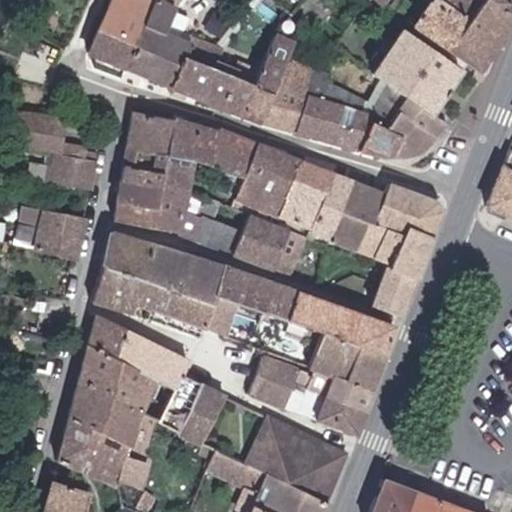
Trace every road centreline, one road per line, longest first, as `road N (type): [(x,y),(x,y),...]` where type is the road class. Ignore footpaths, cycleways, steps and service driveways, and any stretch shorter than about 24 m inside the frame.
road 1 (residential): [(473,192),(349,161),(198,106),(122,92)]
road 2 (residential): [(81,308),(198,351),(224,365),(242,397),(370,451)]
road 3 (primary): [(473,192),(370,451)]
road 4 (residential): [(122,92),(81,308)]
road 5 (residential): [(81,308),(28,511)]
